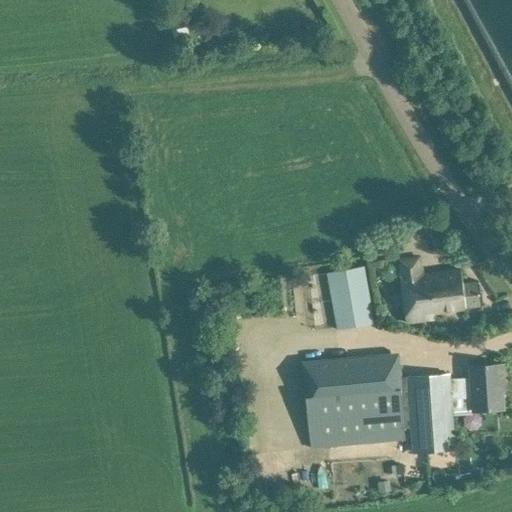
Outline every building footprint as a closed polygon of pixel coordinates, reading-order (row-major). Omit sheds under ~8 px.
[(187,27),(172,30),(175,43),(190,40),(187,27)] [(461,270),(422,275),(420,257),(399,260),(406,323),(433,319),(432,312),(481,305),(478,281),(463,283),(461,270)] [(363,266),(328,272),(338,329),(373,323),(363,266)] [(303,361),(307,408),(310,446),(404,438),(401,401),(407,401),(412,453),(454,449),(450,396),(470,394),(471,410),(503,408),(502,391),(501,391),(501,385),(505,384),(503,364),(469,366),(470,377),(450,379),(450,374),(400,377),(399,368),(393,368),(392,354),(303,361)] [(403,465),(391,466),(392,475),(404,473),(403,465)] [(389,482),(377,483),(378,493),(390,492),(389,482)]
